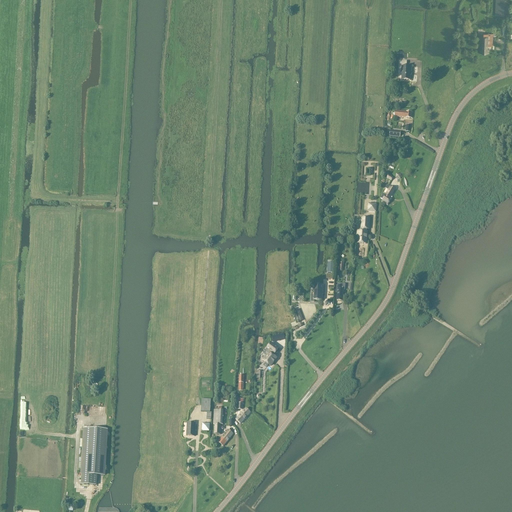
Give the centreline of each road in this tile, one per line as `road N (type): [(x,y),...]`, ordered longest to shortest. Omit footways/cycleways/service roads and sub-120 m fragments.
road 1 (tertiary): [(215,511),(391,291),(462,104),(511,73)]
road 2 (track): [(87,500),(110,474),(107,389),(122,202)]
road 3 (track): [(208,237),(221,0)]
road 4 (track): [(197,412),(207,255)]
